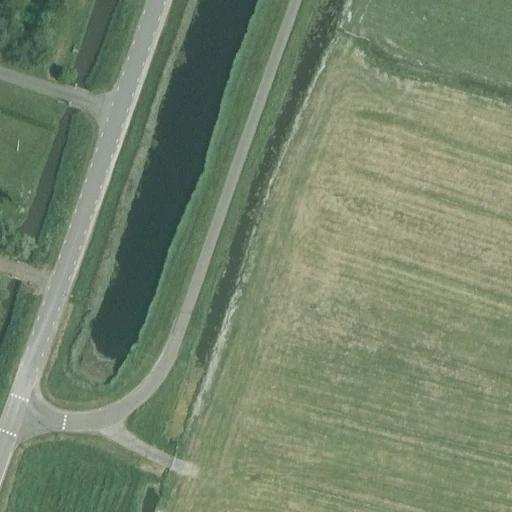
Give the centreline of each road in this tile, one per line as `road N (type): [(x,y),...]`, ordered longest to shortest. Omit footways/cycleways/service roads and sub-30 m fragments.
road 1 (unclassified): [(15,409),(56,421),(95,420),(159,376),(299,0)]
road 2 (tertiary): [(15,409),(157,0)]
